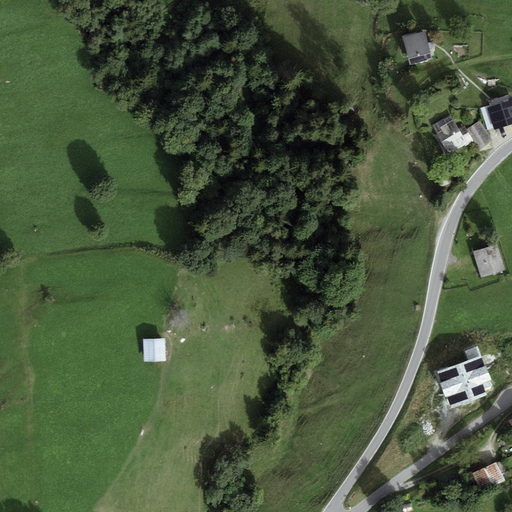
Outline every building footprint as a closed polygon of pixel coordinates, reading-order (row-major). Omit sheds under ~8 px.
[(425,31),(403,36),(408,59),(431,54),(425,31)] [(480,108),(487,130),(497,127),(490,105),(480,108)] [(431,125),(448,156),(473,142),(464,126),(458,129),(450,115),(431,125)] [(480,121),(467,129),(479,149),(492,141),(480,121)] [(501,248),(478,253),(483,277),(507,272),(501,248)] [(168,341),(146,341),(146,364),(169,363),(168,341)] [(498,463),(474,474),(483,492),(507,482),(498,463)]
